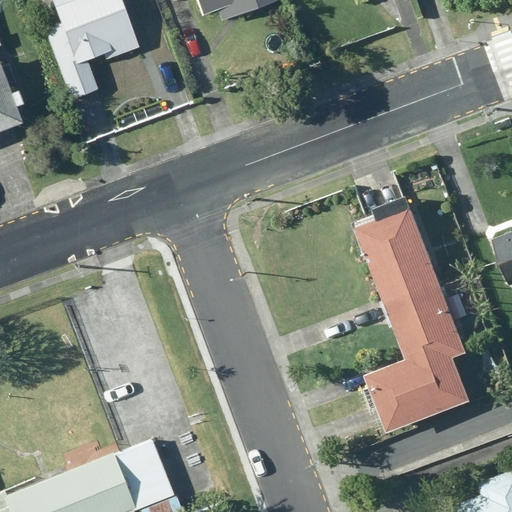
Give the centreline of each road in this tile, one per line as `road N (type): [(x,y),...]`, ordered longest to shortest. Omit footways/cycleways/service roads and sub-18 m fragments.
road 1 (residential): [(175,187),(511,62)]
road 2 (residential): [(175,187),(297,511)]
road 3 (residential): [(0,250),(175,187)]
